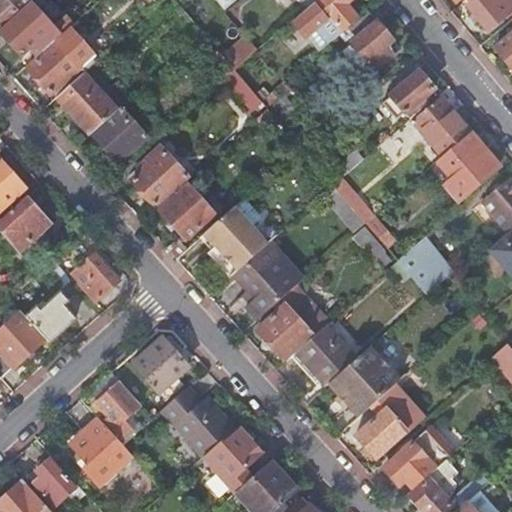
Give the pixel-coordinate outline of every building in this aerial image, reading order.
[(0,0),(0,26),(29,0),(0,0)] [(49,0),(34,0),(30,4),(53,29),(65,17),(49,0)] [(318,51),(346,27),(355,19),(352,14),(345,5),(350,0),(320,0),(313,6),(292,24),(304,39),(307,37),(318,51)] [(296,0),(305,10),(316,0),(296,0)] [(464,0),(462,2),(487,32),(511,10),(511,2),(510,0),(464,0)] [(53,29),(30,4),(0,30),(0,35),(20,57),(29,50),(35,56),(71,24),(65,17),(53,29)] [(398,48),(366,10),(355,19),(346,27),(356,39),(350,44),(362,59),(357,64),(363,71),(369,66),(372,70),(398,48)] [(511,31),(493,48),(511,70),(511,31)] [(243,38),(222,57),(234,71),(254,50),(243,38)] [(83,74),(84,73),(80,68),(94,56),(81,42),(67,53),(57,41),(27,68),(49,94),(52,92),(56,97),(83,74)] [(409,118),(426,104),(421,97),(432,88),(419,72),(390,96),(390,97),(382,103),(395,119),(403,113),(409,118)] [(83,74),(56,97),(90,135),(116,112),(83,74)] [(260,101),(241,79),(228,89),(248,113),(261,102),(260,101)] [(260,101),(261,102),(266,108),(288,87),(283,80),(260,101)] [(465,137),(467,135),(461,127),(463,125),(440,97),(411,121),(427,140),(431,145),(435,149),(436,148),(442,156),(444,154),(465,137)] [(116,112),(90,135),(116,164),(146,137),(120,108),(116,112)] [(477,142),(470,132),(467,135),(465,137),(444,154),(442,156),(436,161),(451,178),(444,185),(457,201),(472,187),(497,166),(477,142)] [(340,149),(354,165),(361,159),(348,143),(340,149)] [(139,172),(131,180),(153,206),(185,178),(159,148),(136,168),(139,172)] [(340,149),(317,169),(331,184),(339,178),(354,165),(340,149)] [(0,207),(22,187),(0,161),(0,207)] [(339,178),(331,184),(333,187),(343,199),(364,223),(371,216),(339,178)] [(511,227),(511,184),(508,179),(482,201),(500,224),(507,232),(511,227)] [(333,187),(331,184),(320,194),(322,197),(333,187)] [(186,185),(157,211),(184,240),(212,215),(186,185)] [(343,199),(333,187),(322,197),(332,208),(343,199)] [(52,223),(27,197),(0,222),(0,230),(21,252),(52,223)] [(275,234),(243,197),(202,233),(213,245),(217,249),(216,257),(219,260),(215,264),(227,277),(230,274),(259,248),(267,241),(275,234)] [(364,223),(343,199),(332,208),(353,233),(364,223)] [(364,223),(385,248),(392,241),(371,216),(364,223)] [(350,236),(361,249),(373,239),(363,226),(350,236)] [(202,233),(198,236),(209,248),(213,245),(202,233)] [(414,246),(396,261),(425,295),(447,275),(451,272),(422,238),(414,246)] [(373,239),(361,249),(378,269),(390,259),(373,239)] [(267,241),(259,248),(271,261),(279,254),(267,241)] [(213,245),(209,248),(205,252),(215,264),(219,260),(216,257),(217,249),(213,245)] [(259,248),(230,274),(251,298),(243,306),(255,319),(272,304),(277,300),(294,285),(301,279),(279,254),(271,261),(259,248)] [(123,281),(96,250),(69,273),(96,304),(123,281)] [(281,305),(277,309),(255,330),(280,358),(306,334),(309,338),(323,325),(326,323),(294,285),(277,300),(281,305)] [(38,304),(28,314),(51,342),(78,316),(67,304),(71,300),(62,291),(43,309),(38,304)] [(277,300),(272,304),(277,309),(281,305),(277,300)] [(17,311),(0,326),(0,352),(17,371),(47,343),(17,311)] [(309,338),(293,352),(324,386),(327,383),(353,359),(323,325),(309,338)] [(161,338),(132,363),(158,393),(187,368),(161,338)] [(511,351),(506,344),(491,358),(511,381),(511,351)] [(367,347),(353,359),(327,383),(338,395),(343,400),(346,404),(357,417),(370,405),(395,383),(397,381),(367,347)] [(111,372),(84,395),(92,404),(119,381),(111,372)] [(119,381),(92,404),(103,416),(104,416),(114,427),(140,404),(119,381)] [(423,414),(395,383),(370,405),(378,413),(354,435),(374,458),(423,414)] [(159,411),(201,457),(203,456),(234,428),(205,396),(200,400),(197,403),(183,390),(159,411)] [(121,430),(115,437),(122,445),(152,417),(143,408),(130,420),(135,426),(125,435),(121,430)] [(115,437),(98,419),(70,444),(86,463),(82,467),(98,485),(121,465),(132,456),(122,445),(115,437)] [(203,456),(235,492),(251,478),(251,477),(244,470),(263,454),(238,425),(234,428),(203,456)] [(411,442),(398,454),(383,467),(398,484),(427,460),(411,442)] [(40,477),(34,483),(54,506),(74,488),(49,460),(36,472),(40,477)] [(251,478),(235,492),(252,511),(265,511),(274,505),(275,506),(294,489),(271,463),(252,480),(251,478)] [(155,484),(140,466),(130,475),(146,493),(155,484)] [(441,511),(454,502),(458,507),(464,502),(486,481),(479,472),(450,498),(448,495),(444,499),(427,479),(408,495),(422,511),(441,511)] [(501,484),(493,476),(486,481),(464,502),(466,504),(456,511),(506,511),(490,494),(501,484)] [(0,497),(0,511),(51,511),(21,478),(2,495),(0,497)] [(315,511),(301,496),(283,511),(315,511)]
